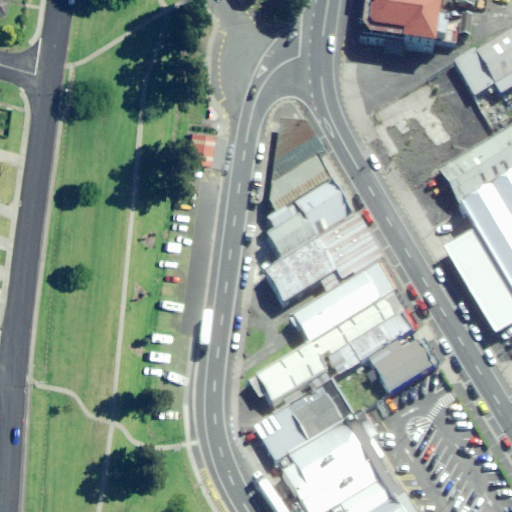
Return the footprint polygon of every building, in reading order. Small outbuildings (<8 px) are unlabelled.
[(364,0),(361,28),(433,38),(438,4),(412,0),(364,0)] [(511,33),(460,64),(479,95),(496,85),(501,93),(511,86),(511,33)] [(463,129),(445,99),(407,122),(404,117),(380,132),(394,155),(417,141),(425,153),(463,129)] [(294,203),(331,180),(295,119),(280,118),(270,199),(278,212),(294,203)] [(511,127),(440,171),(459,202),(511,170),(511,127)] [(210,169),(214,136),(191,133),(187,166),(210,169)] [(511,170),(459,202),(476,229),(511,288),(511,170)] [(270,233),(284,258),(353,216),(331,180),(294,203),(301,215),(276,230),(270,233)] [(269,218),(276,230),(301,215),(294,203),(278,212),(269,218)] [(332,286),(380,257),(355,215),(353,216),(284,258),(265,269),(284,300),(325,276),(332,286)] [(498,334),(511,324),(511,288),(476,229),(445,247),(498,334)] [(379,265),(294,315),(308,342),(314,338),(375,301),(393,288),(379,265)] [(382,297),(375,301),(314,338),(325,356),(393,315),(382,297)] [(393,315),(325,356),(336,374),(409,330),(399,312),(393,315)] [(432,364),(416,337),(373,362),(389,389),(432,364)] [(319,358),(309,342),(253,377),(271,405),(327,371),(319,358)] [(344,420),(326,390),(251,434),(270,464),(344,420)] [(409,511),(371,448),(354,418),(285,461),(313,511),(409,511)]
